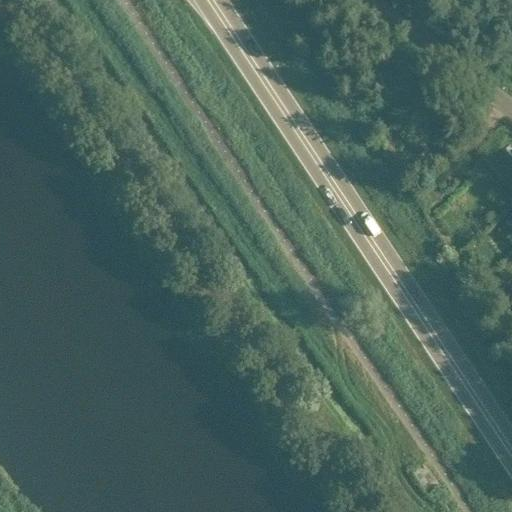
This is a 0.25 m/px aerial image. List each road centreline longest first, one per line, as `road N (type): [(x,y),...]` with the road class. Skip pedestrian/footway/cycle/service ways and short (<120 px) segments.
road 1 (primary): [(511,455),(209,0)]
road 2 (unclassified): [(511,94),(399,0)]
